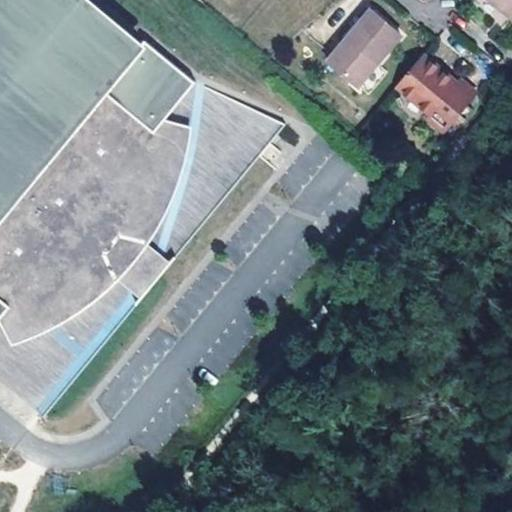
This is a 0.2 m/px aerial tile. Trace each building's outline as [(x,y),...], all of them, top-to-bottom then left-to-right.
[(0,0),(0,317),(14,343),(42,331),(63,321),(82,309),(103,295),(120,277),(137,258),(150,240),(160,227),(167,211),(176,192),(184,169),(190,150),(193,124),(168,117),(196,79),(151,40),(144,48),(92,0),(0,0)] [(511,0),(485,0),(511,21),(511,0)] [(375,11),(331,62),(360,86),(403,35),(375,11)] [(459,87),(424,58),(397,88),(433,118),(430,122),(444,135),(477,95),(463,82),(459,87)] [(137,258),(120,277),(144,295),(173,260),(150,240),(137,258)]
